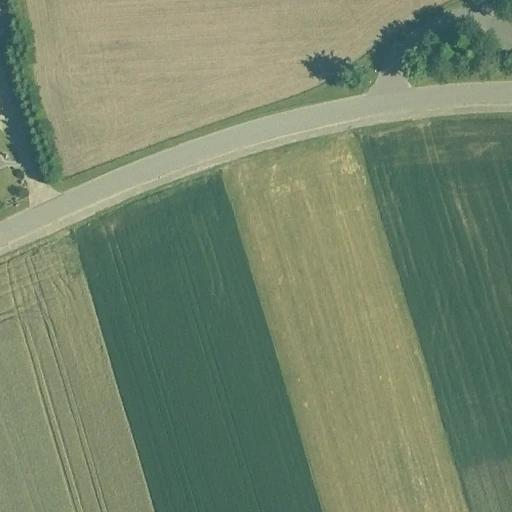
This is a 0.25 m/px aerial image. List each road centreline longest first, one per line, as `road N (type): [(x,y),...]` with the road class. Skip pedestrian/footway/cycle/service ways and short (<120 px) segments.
road 1 (tertiary): [(389,104),(216,148),(0,241)]
road 2 (residential): [(389,104),(402,54),(423,32),(497,0)]
road 3 (tertiary): [(511,95),(389,104)]
